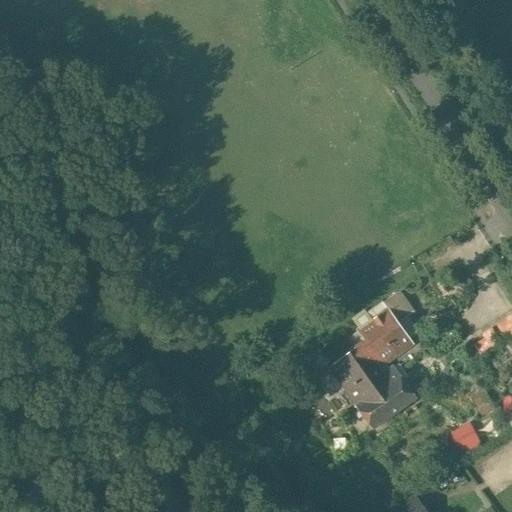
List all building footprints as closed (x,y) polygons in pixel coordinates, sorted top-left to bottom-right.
[(337,234),(285,266),(307,302),(359,269),(337,234)] [(357,331),(365,341),(382,364),(412,343),(388,309),(357,331)] [(511,313),(500,319),(510,339),(511,338),(511,313)] [(496,325),(484,332),(487,337),(472,346),(480,359),(507,343),(496,325)] [(328,368),(349,398),(387,371),(382,364),(365,341),(328,368)] [(387,371),(349,398),(372,429),(416,398),(393,367),(387,371)] [(451,435),(434,443),(442,458),(459,449),(451,435)] [(424,511),(414,497),(393,511),(424,511)]
